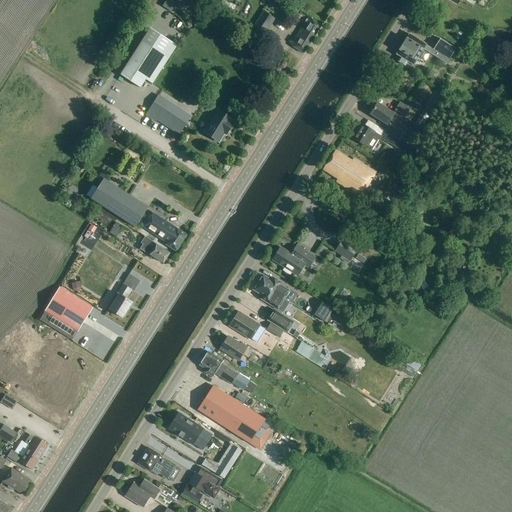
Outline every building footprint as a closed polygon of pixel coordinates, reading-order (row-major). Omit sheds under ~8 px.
[(287,5),(281,1),(277,6),(283,10),(287,5)] [(267,34),(275,21),(262,13),(254,27),(267,34)] [(303,53),(321,26),(308,17),(290,44),(293,46),(292,46),(303,53)] [(153,85),(175,46),(149,28),(119,75),(140,88),(146,80),(153,85)] [(424,50),(447,64),(457,49),(441,39),(434,50),(427,45),(409,34),(396,55),(400,57),(398,62),(405,66),(408,62),(414,66),(417,62),(424,50)] [(179,135),(189,121),(156,100),(146,116),(157,123),(157,121),(179,135)] [(399,126),(410,109),(400,102),(393,113),(378,103),(371,114),(387,125),(390,120),(399,126)] [(218,112),(203,136),(217,144),(223,135),(225,136),(232,125),(230,124),(232,121),(218,112)] [(371,130),(362,124),(353,138),(366,146),(374,133),(380,137),(384,131),(375,125),(371,130)] [(380,138),(380,139),(405,153),(409,146),(384,132),(381,137),(380,138)] [(351,161),(335,151),(323,170),(338,179),(336,182),(347,189),(349,187),(353,189),(352,192),(360,198),(377,172),(354,157),(351,161)] [(349,192),(313,167),(308,175),(344,200),(349,192)] [(104,179),(107,174),(101,170),(98,175),(104,179)] [(134,227),(148,207),(103,178),(90,199),(134,227)] [(362,206),(358,213),(377,225),(382,215),(371,209),(372,206),(366,202),(364,207),(362,206)] [(176,252),(187,236),(154,214),(145,227),(168,243),(166,245),(176,252)] [(120,241),(126,230),(116,224),(109,235),(120,241)] [(91,226),(87,231),(93,234),(96,229),(91,226)] [(391,230),(384,226),(381,232),(387,236),(391,230)] [(143,245),(140,250),(150,256),(150,255),(163,263),(169,254),(156,245),(145,238),(141,243),(143,245)] [(335,251),(342,255),(350,260),(356,250),(342,241),(335,251)] [(283,271),(289,274),(291,272),(292,272),(298,276),(305,265),(309,268),(315,257),(296,245),(291,254),(280,247),(272,260),(285,268),(283,271)] [(359,254),(356,258),(364,263),(366,258),(359,254)] [(137,263),(146,272),(150,268),(141,259),(137,263)] [(257,282),(283,298),(288,289),(282,285),(283,283),(274,277),(272,280),(263,274),(260,277),(259,278),(259,279),(257,282)] [(283,298),(257,282),(256,285),(255,285),(254,286),(253,289),(262,296),(260,299),(283,313),(289,303),(283,298)] [(75,284),(72,289),(78,293),(81,288),(75,284)] [(122,318),(132,303),(126,299),(132,291),(122,285),(117,293),(119,294),(109,310),(122,318)] [(78,333),(93,309),(60,288),(44,312),(78,333)] [(289,289),(288,289),(283,298),(289,303),(291,303),(297,294),(289,289)] [(313,316),(324,323),(331,311),(320,304),(313,316)] [(286,333),(293,322),(273,309),(266,320),(286,333)] [(238,312),(229,327),(251,340),(257,343),(265,330),(260,326),(238,312)] [(45,313),(39,321),(72,341),(77,333),(45,313)] [(335,313),(330,320),(341,327),(345,319),(335,313)] [(266,330),(279,339),(283,332),(270,324),(266,330)] [(240,343),(228,336),(219,349),(239,361),(248,347),(241,343),(240,343)] [(276,342),(272,351),(303,367),(307,358),(276,342)] [(51,345),(43,356),(59,368),(67,357),(51,345)] [(314,349),(307,359),(321,367),(323,365),(327,358),(314,349)] [(250,382),(221,364),(223,362),(208,352),(199,366),(206,370),(204,372),(213,378),(215,374),(232,384),(232,383),(244,391),(250,382)] [(392,370),(401,374),(404,367),(395,363),(392,370)] [(200,407),(198,410),(249,443),(253,435),(258,439),(265,428),(260,425),(265,418),(214,386),(206,398),(204,401),(200,407)] [(175,412),(164,429),(190,445),(201,428),(175,412)] [(0,431),(0,435),(11,442),(17,432),(4,424),(0,431)] [(348,429),(345,434),(351,438),(354,434),(348,429)] [(370,440),(374,434),(365,429),(361,435),(370,440)] [(203,430),(193,445),(203,451),(213,436),(203,430)] [(31,446),(28,450),(40,458),(48,445),(35,437),(30,434),(24,442),(31,446)] [(233,443),(217,468),(227,475),(243,450),(233,443)] [(147,447),(138,463),(158,476),(159,474),(167,479),(176,465),(166,459),(166,460),(162,457),(147,447)] [(40,458),(28,450),(24,457),(12,450),(8,457),(20,464),(21,463),(32,470),(40,458)] [(23,495),(31,481),(11,468),(2,482),(9,486),(8,487),(13,491),(14,489),(23,495)] [(194,473),(187,484),(191,486),(190,488),(199,494),(200,492),(214,500),(221,489),(194,473)] [(160,489),(144,479),(140,486),(134,482),(125,496),(143,507),(150,496),(154,499),(160,489)] [(197,503),(202,496),(199,494),(190,488),(186,486),(182,494),(197,503)] [(13,494),(0,488),(0,495),(10,500),(13,494)] [(0,511),(11,511),(13,510),(0,501),(0,511)]
